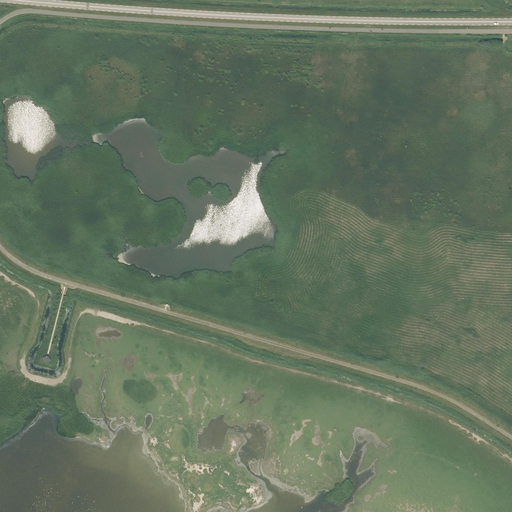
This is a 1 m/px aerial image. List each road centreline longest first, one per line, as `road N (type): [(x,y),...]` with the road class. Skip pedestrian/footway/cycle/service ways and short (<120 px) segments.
road 1 (track): [(511,437),(439,394),(65,282),(0,246)]
road 2 (unclassified): [(0,20),(33,10),(511,30)]
road 3 (primary): [(511,21),(238,16),(14,0)]
